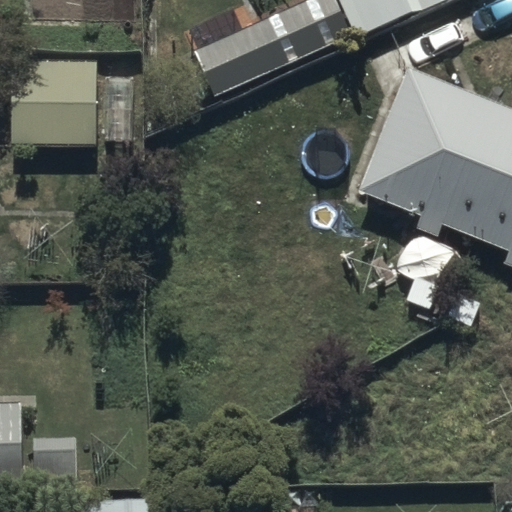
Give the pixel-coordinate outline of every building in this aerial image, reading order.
[(330,0),(324,0),(246,32),(266,80),(349,45),(330,0)] [(97,149),(98,63),(14,62),(13,149),(97,149)] [(511,110),(409,70),(358,194),(422,219),(417,232),(441,241),(446,229),(511,255),(506,269),(511,270),(511,110)] [(412,278),(400,307),(483,340),(494,311),(412,278)] [(23,405),(0,404),(0,492),(23,492),(23,491),(79,489),(77,437),(23,439),(23,405)] [(176,511),(176,499),(83,504),(82,511),(176,511)]
